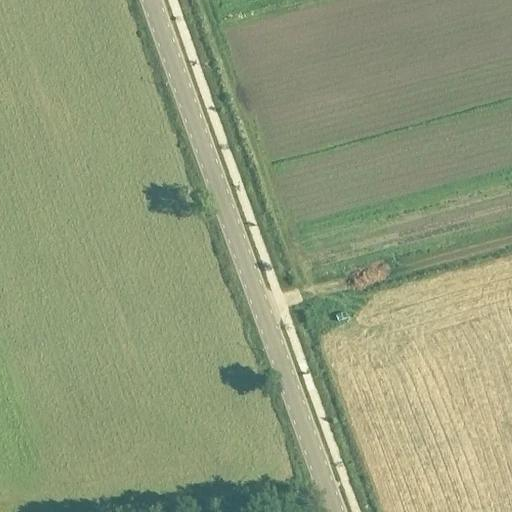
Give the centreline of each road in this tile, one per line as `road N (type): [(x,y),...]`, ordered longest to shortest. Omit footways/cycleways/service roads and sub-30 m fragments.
road 1 (tertiary): [(332,511),(149,0)]
road 2 (track): [(260,311),(511,244)]
